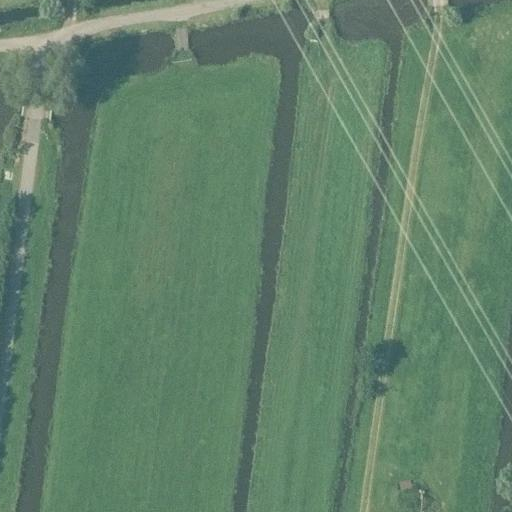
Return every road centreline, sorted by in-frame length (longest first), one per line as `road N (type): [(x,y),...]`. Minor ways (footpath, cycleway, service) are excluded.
road 1 (unclassified): [(0,379),(40,41)]
road 2 (unclassified): [(40,41),(236,0)]
